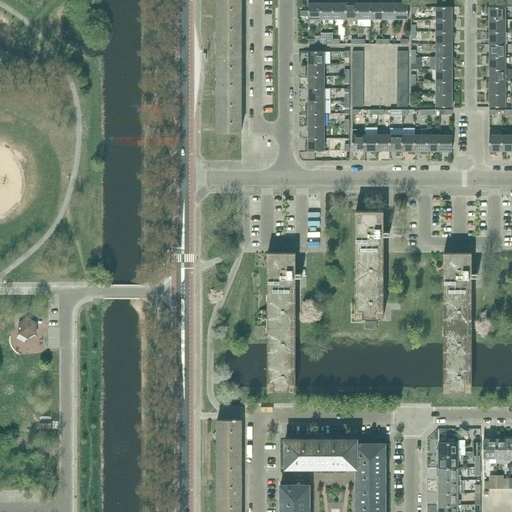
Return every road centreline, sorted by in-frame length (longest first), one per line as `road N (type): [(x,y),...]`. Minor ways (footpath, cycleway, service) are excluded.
road 1 (residential): [(416,417),(261,416),(261,511)]
road 2 (tertiary): [(184,511),(186,292)]
road 3 (unclassified): [(67,508),(66,291)]
road 4 (residential): [(289,176),(473,177)]
road 5 (tertiary): [(186,176),(185,0)]
road 6 (residential): [(289,132),(260,132),(259,0)]
road 7 (residential): [(289,132),(288,0)]
road 8 (unclassified): [(66,291),(186,292)]
